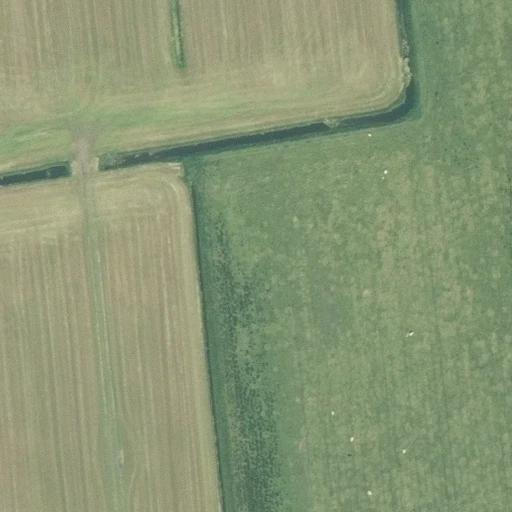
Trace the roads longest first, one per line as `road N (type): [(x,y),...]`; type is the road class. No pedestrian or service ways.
road 1 (track): [(0,164),(383,99),(392,82),(381,0)]
road 2 (track): [(113,511),(83,150)]
